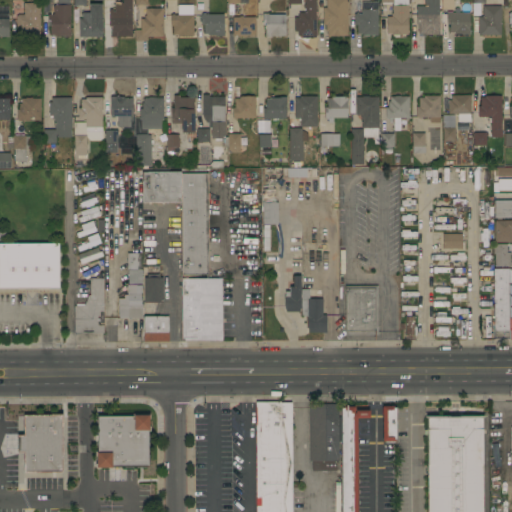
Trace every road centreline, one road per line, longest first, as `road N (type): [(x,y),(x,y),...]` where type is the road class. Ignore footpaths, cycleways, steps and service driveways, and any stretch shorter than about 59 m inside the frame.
road 1 (residential): [(0,67),(511,65)]
road 2 (secondary): [(249,373),(502,372)]
road 3 (secondary): [(19,374),(174,372)]
road 4 (residential): [(174,372),(176,511)]
